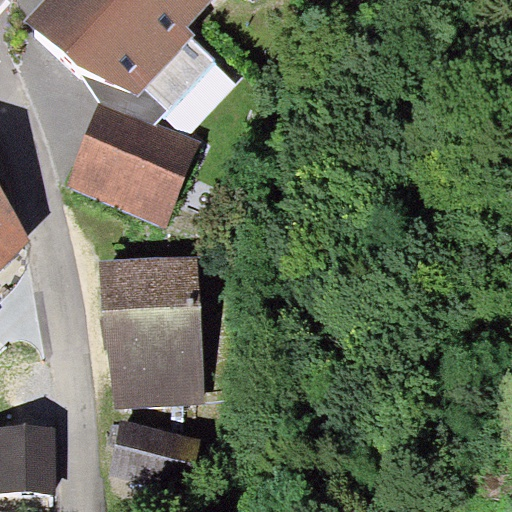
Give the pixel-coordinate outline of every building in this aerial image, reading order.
[(209,12),(196,0),(48,0),(43,6),(58,21),(33,48),(106,118),(209,12)] [(219,0),(196,0),(209,12),(219,0)] [(178,165),(87,126),(55,200),(147,239),(178,165)] [(0,271),(26,247),(0,201),(0,271)] [(197,256),(99,262),(103,314),(118,409),(206,404),(197,256)] [(198,441),(121,425),(110,478),(187,494),(198,441)] [(0,495),(53,494),(52,429),(0,429),(0,495)]
